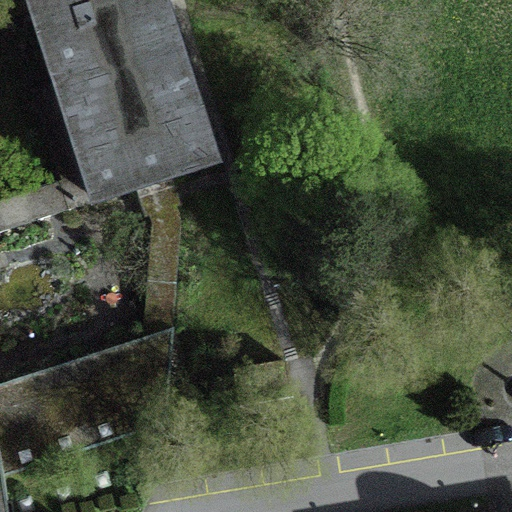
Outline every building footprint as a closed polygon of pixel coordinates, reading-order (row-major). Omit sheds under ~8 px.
[(95,204),(140,190),(162,183),(206,169),(151,0),(28,0),(58,90),(95,204)] [(0,234),(95,204),(58,90),(34,98),(63,187),(0,206),(0,234)] [(162,183),(140,190),(151,227),(142,342),(168,334),(176,229),(174,218),(162,183)] [(171,334),(168,334),(142,342),(0,386),(0,457),(5,476),(163,426),(171,334)] [(230,375),(237,410),(290,400),(283,365),(230,375)] [(9,511),(5,476),(0,457),(0,511),(9,511)]
